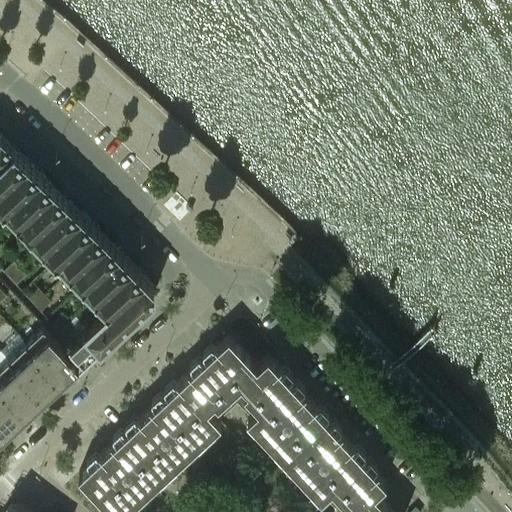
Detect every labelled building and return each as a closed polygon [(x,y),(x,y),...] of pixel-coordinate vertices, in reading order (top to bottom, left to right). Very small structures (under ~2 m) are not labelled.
[(1,133),(0,134),(0,158),(14,146),(1,133)] [(14,146),(0,158),(0,185),(27,158),(14,146)] [(27,158),(0,185),(0,202),(4,206),(6,204),(40,170),(27,158)] [(40,170),(6,204),(19,218),(54,183),(40,170)] [(54,183),(19,218),(31,230),(67,195),(54,183)] [(81,209),(67,195),(31,230),(44,244),(81,209)] [(81,209),(44,244),(56,257),(58,256),(94,222),(81,209)] [(94,222),(58,256),(71,268),(107,235),(100,227),(94,222)] [(107,235),(71,268),(82,280),(119,246),(107,235)] [(119,246),(82,280),(95,293),(131,259),(119,246)] [(14,258),(3,268),(9,275),(20,265),(14,258)] [(108,307),(145,273),(131,259),(95,293),(106,305),(108,307)] [(20,265),(9,275),(16,282),(27,272),(20,265)] [(122,321),(154,292),(154,282),(145,273),(108,307),(122,321)] [(38,285),(27,295),(34,302),(45,292),(38,285)] [(15,303),(0,286),(0,295),(11,307),(15,303)] [(45,292),(34,302),(40,309),(51,299),(45,292)] [(11,307),(0,295),(0,303),(7,311),(11,307)] [(106,305),(69,340),(84,356),(122,321),(108,307),(106,305)] [(62,311),(52,321),(58,328),(69,318),(62,311)] [(69,318),(58,328),(65,335),(75,325),(69,318)] [(79,361),(44,324),(26,340),(61,378),(79,361)] [(229,330),(204,353),(232,383),(241,375),(250,385),(236,398),(246,409),(244,410),(247,413),(289,373),(268,350),(257,360),(229,330)] [(61,378),(26,340),(9,356),(44,394),(61,378)] [(204,353),(165,389),(205,432),(221,417),(218,414),(236,398),(250,385),(241,375),(232,383),(204,353)] [(44,394),(9,356),(0,364),(0,381),(27,410),(44,394)] [(289,373),(247,413),(284,453),(327,414),(289,373)] [(27,410),(0,381),(0,415),(9,426),(27,410)] [(165,389),(127,425),(166,467),(175,459),(181,454),(205,432),(165,389)] [(364,454),(362,452),(327,414),(284,453),(322,493),(323,492),(364,454)] [(0,434),(9,426),(0,415),(0,434)] [(117,511),(118,511),(166,467),(127,425),(79,469),(117,511)] [(364,454),(323,492),(336,505),(350,492),(359,502),(350,510),(351,511),(397,511),(375,487),(386,477),(364,454)] [(350,492),(336,505),(327,511),(351,511),(350,510),(359,502),(350,492)] [(35,511),(18,499),(8,511),(35,511)]
